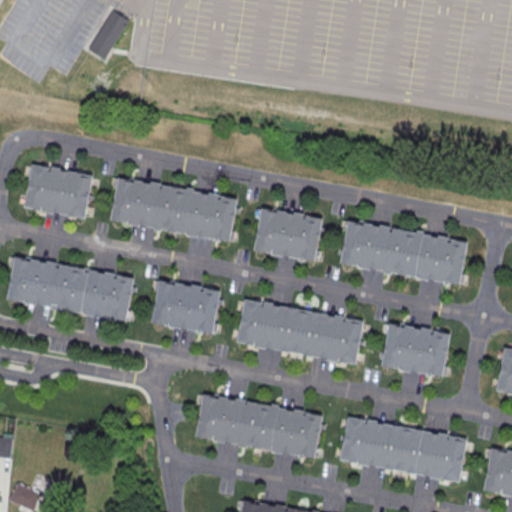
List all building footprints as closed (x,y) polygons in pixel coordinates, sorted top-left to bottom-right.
[(115,11),(131,21),(107,59),(91,48),(115,11)] [(253,126),(255,112),(187,100),(185,115),(253,126)] [(32,163),(24,206),(85,218),(93,174),(32,163)] [(119,176),(111,219),(231,242),(239,199),(119,176)] [(263,205),(255,249),(316,260),(324,217),(263,205)] [(349,218),(341,261),(460,284),(469,241),(349,218)] [(15,255),(7,298),(127,321),(135,278),(15,255)] [(160,277),(152,321),(213,332),(222,289),(160,277)] [(245,297),(237,341),(357,363),(365,320),(245,297)] [(390,320),(382,364),(443,375),(452,332),(390,320)] [(511,346),(504,345),(496,389),(511,391),(511,346)] [(204,392),(196,435),(315,458),(324,415),(204,392)] [(349,415),(341,458),(461,480),(469,437),(349,415)] [(0,457),(12,457),(11,437),(0,437),(0,457)] [(511,449),(492,446),(484,489),(511,494),(511,449)] [(9,503),(34,511),(41,492),(17,483),(9,503)] [(317,511),(244,498),(241,511),(317,511)]
